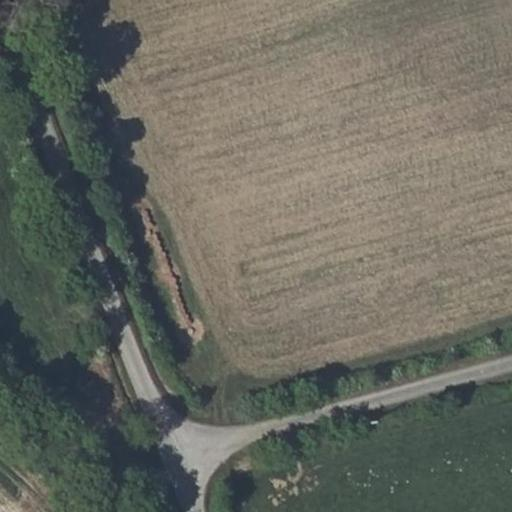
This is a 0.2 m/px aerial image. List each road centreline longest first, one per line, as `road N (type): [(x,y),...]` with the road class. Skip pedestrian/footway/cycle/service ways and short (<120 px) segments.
road 1 (unclassified): [(166,454),(0,11)]
road 2 (unclassified): [(511,364),(166,454)]
